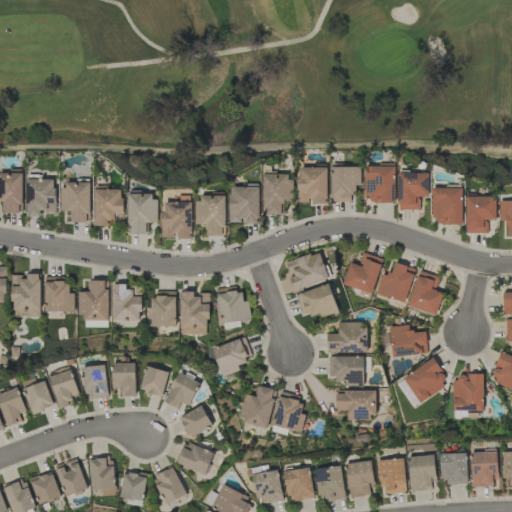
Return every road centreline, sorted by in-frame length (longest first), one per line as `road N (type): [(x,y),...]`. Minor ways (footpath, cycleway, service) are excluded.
road 1 (residential): [(0,238),(194,267),(345,227),(511,264)]
road 2 (residential): [(0,458),(99,427),(152,437)]
